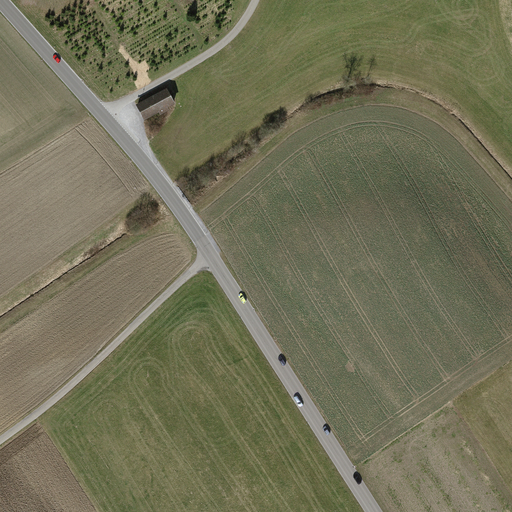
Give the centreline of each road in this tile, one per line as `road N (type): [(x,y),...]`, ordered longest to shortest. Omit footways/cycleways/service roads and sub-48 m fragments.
road 1 (tertiary): [(372,511),(210,258)]
road 2 (unclassified): [(210,258),(0,443)]
road 3 (unclassified): [(253,0),(236,30),(203,57),(100,117)]
road 4 (tertiary): [(210,258),(100,117)]
road 5 (tertiary): [(100,117),(1,0)]
